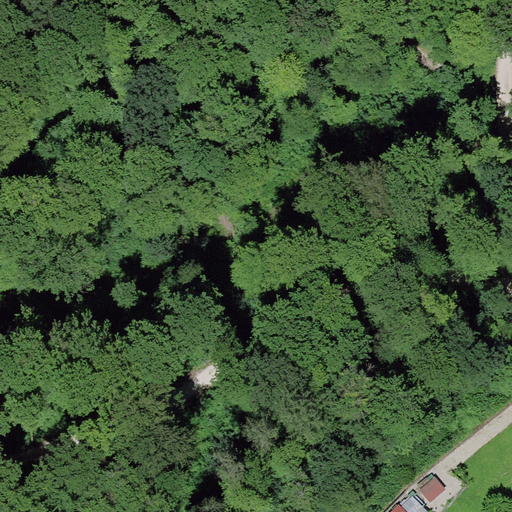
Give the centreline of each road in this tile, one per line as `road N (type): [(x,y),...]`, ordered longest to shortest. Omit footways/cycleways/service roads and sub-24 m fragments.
road 1 (track): [(0,466),(168,410),(356,290),(421,271),(474,276),(511,291)]
road 2 (track): [(511,154),(501,102),(504,0)]
